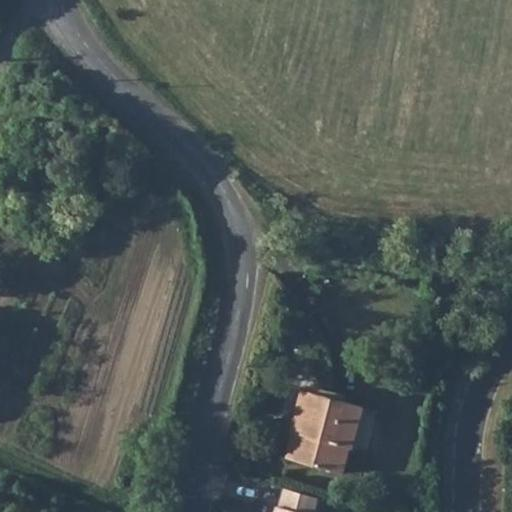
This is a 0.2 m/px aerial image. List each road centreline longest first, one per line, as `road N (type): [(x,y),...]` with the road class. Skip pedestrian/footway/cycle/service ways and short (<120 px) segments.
road 1 (unclassified): [(187,511),(242,310),(242,234),(213,176),(77,35),(57,0)]
road 2 (tertiary): [(467,511),(470,430),(481,389),(511,335)]
